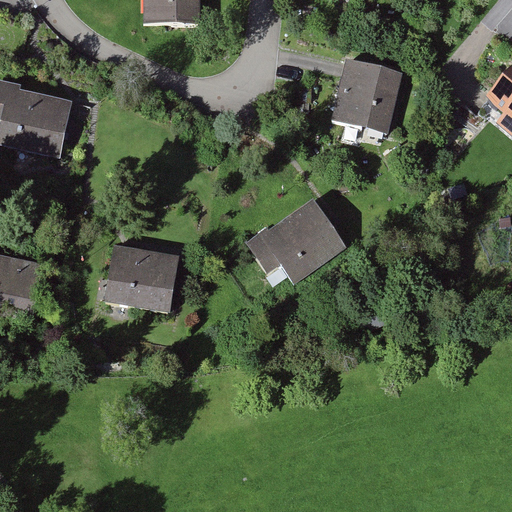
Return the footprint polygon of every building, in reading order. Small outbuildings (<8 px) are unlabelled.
[(206,0),(152,0),(153,32),(207,32),(206,0)] [(7,21),(0,19),(0,50),(23,56),(30,27),(7,21)] [(410,82),(352,67),(335,129),(393,145),(410,82)] [(511,81),(488,114),(511,136),(511,81)] [(25,91),(0,86),(0,112),(10,115),(6,136),(71,148),(78,108),(24,98),(25,91)] [(460,187),(449,191),(452,201),(464,198),(460,187)] [(348,252),(316,208),(274,238),(270,232),(248,248),(270,279),(286,268),(300,286),(348,252)] [(187,263),(122,254),(114,310),(179,319),(187,263)] [(0,329),(38,337),(51,275),(0,264),(0,329)] [(379,306),(358,316),(367,335),(388,326),(379,306)]
